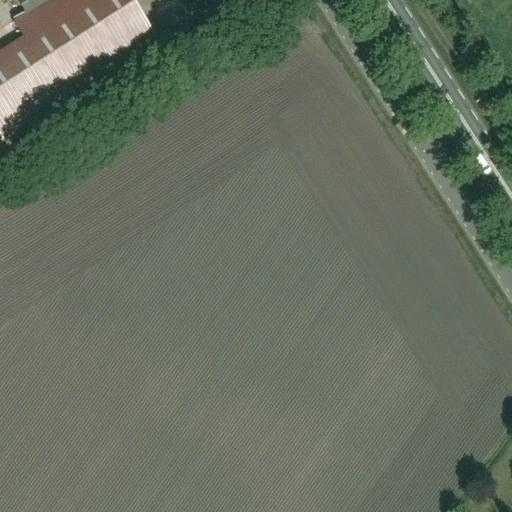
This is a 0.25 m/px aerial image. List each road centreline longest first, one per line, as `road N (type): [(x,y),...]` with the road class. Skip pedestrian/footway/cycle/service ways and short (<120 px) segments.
road 1 (unclassified): [(511,290),(324,0)]
road 2 (primary): [(511,198),(384,0)]
